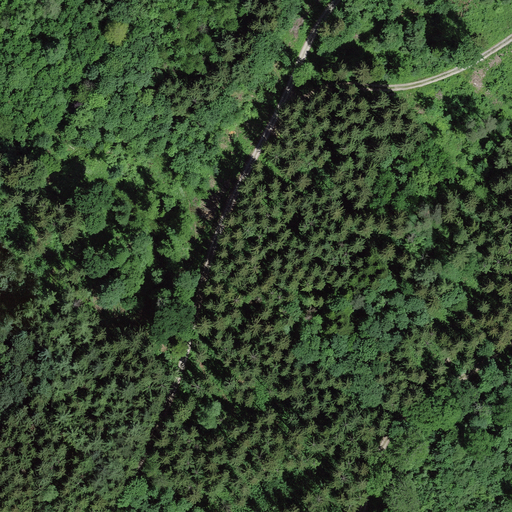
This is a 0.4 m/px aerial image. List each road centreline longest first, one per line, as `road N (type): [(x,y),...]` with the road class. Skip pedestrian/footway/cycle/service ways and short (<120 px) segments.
road 1 (track): [(334,0),(216,243),(169,397),(113,511)]
road 2 (track): [(281,110),(320,89),(432,81),(511,34)]
road 3 (track): [(363,511),(384,446),(405,416),(511,341)]
road 4 (motorway): [(511,311),(389,511)]
